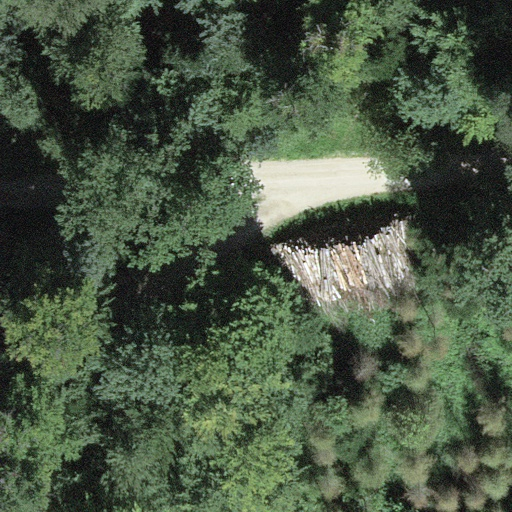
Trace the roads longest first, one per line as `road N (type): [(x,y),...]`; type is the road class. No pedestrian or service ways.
road 1 (track): [(511,158),(0,190)]
road 2 (track): [(0,353),(96,312),(252,227),(319,167)]
